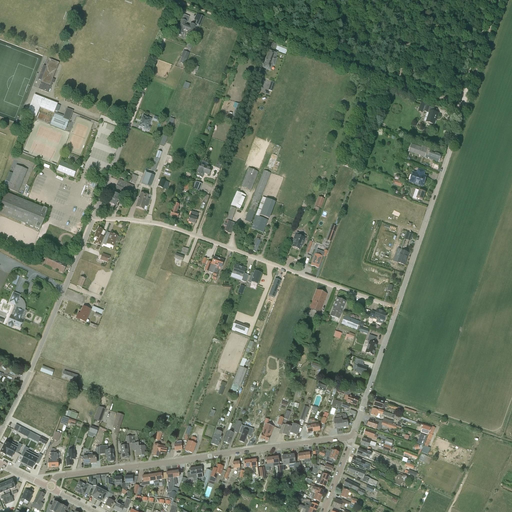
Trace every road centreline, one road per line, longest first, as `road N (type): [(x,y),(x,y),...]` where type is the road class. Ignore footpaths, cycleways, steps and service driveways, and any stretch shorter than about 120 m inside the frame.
road 1 (unclassified): [(396,309),(179,230),(92,219)]
road 2 (unclassified): [(50,487),(63,476),(352,435)]
road 3 (track): [(399,82),(178,0)]
road 4 (unclassified): [(0,433),(92,219)]
road 5 (unclassified): [(396,309),(464,105)]
road 6 (unclassified): [(352,435),(396,309)]
road 7 (track): [(129,124),(178,0)]
